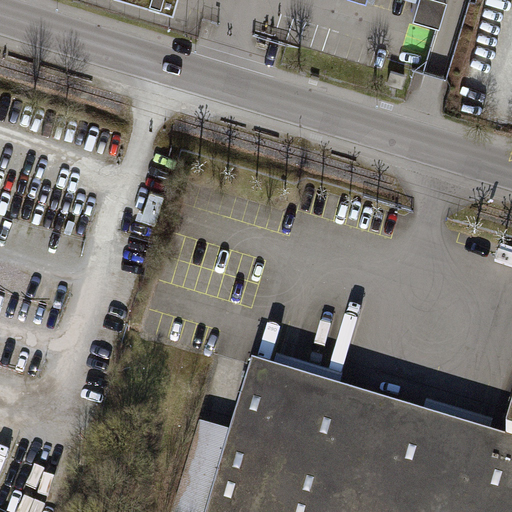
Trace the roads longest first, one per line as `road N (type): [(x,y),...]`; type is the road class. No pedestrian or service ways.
road 1 (unclassified): [(0,15),(511,171)]
road 2 (unknown): [(283,250),(254,310),(163,292)]
road 3 (unknown): [(126,185),(0,142)]
